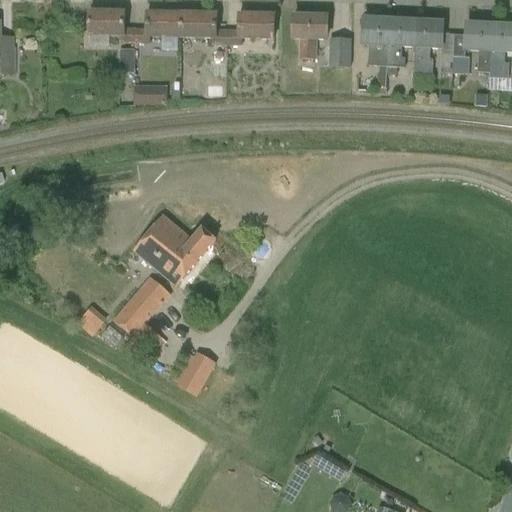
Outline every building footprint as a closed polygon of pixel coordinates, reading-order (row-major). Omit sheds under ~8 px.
[(135,31),(123,31),(124,14),(89,13),(89,38),(119,38),(119,45),(135,45),(135,31)] [(146,31),(135,31),(135,45),(151,46),(151,39),(181,39),(181,15),(147,14),(146,31)] [(181,15),(181,39),(212,40),(212,47),(209,47),(210,70),(227,69),(227,48),(227,32),(215,32),(216,16),(181,15)] [(239,32),(227,32),(227,48),(242,47),(242,41),(273,41),(274,17),(239,16),(239,32)] [(317,62),(317,42),(327,42),(327,18),(293,17),(293,42),(299,42),(299,62),(317,62)] [(362,47),(362,48),(369,49),(387,50),(387,48),(388,48),(390,21),(363,20),(362,47)] [(386,70),(386,76),(397,76),(397,69),(404,69),(405,60),(401,59),(402,49),(415,50),(416,23),(390,21),(388,48),(387,48),(387,50),(386,60),(388,60),(387,64),(386,64),(385,64),(385,65),(384,68),(385,68),(386,68),(386,70)] [(430,50),(441,51),(443,24),(416,23),(415,50),(416,50),(415,76),(432,77),(433,61),(430,61),(430,50)] [(477,74),(490,75),(491,71),(493,27),(467,25),(465,52),(478,53),(477,74)] [(511,27),(493,27),(491,71),(490,75),(490,80),(508,80),(509,65),(505,65),(505,55),(511,54),(511,27)] [(351,69),(351,40),(330,40),(329,69),(351,69)] [(135,75),(135,50),(120,51),(120,75),(135,75)] [(385,84),(386,76),(386,70),(386,68),(385,68),(384,68),(385,65),(385,64),(386,64),(387,64),(388,60),(386,60),(386,55),(369,54),(368,68),(380,68),(380,73),(379,74),(378,74),(377,87),(381,87),(385,87),(385,84)] [(0,76),(14,77),(13,62),(0,62),(0,76)] [(164,105),(165,86),(132,86),(131,104),(164,105)] [(298,202),(287,182),(274,190),(285,209),(298,202)] [(163,219),(149,236),(134,253),(176,288),(215,242),(202,231),(192,243),(163,219)] [(160,337),(146,326),(170,297),(149,279),(138,293),(113,323),(132,339),(123,349),(138,362),(160,337)] [(107,321),(91,308),(77,325),(93,339),(107,321)] [(193,359),(188,356),(173,382),(179,385),(177,388),(197,399),(216,366),(196,354),(193,359)] [(341,482),(348,472),(320,454),(313,464),(341,482)]
